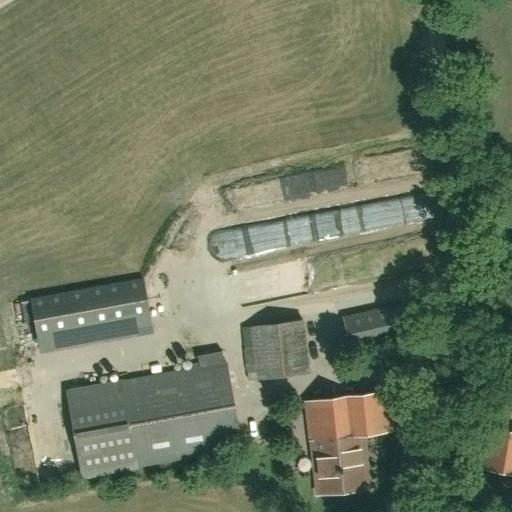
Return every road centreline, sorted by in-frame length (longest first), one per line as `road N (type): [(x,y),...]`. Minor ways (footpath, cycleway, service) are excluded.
road 1 (unclassified): [(401,511),(405,452),(460,242),(430,0)]
road 2 (unknown): [(460,242),(321,287),(191,309)]
road 3 (unknown): [(435,345),(313,370)]
